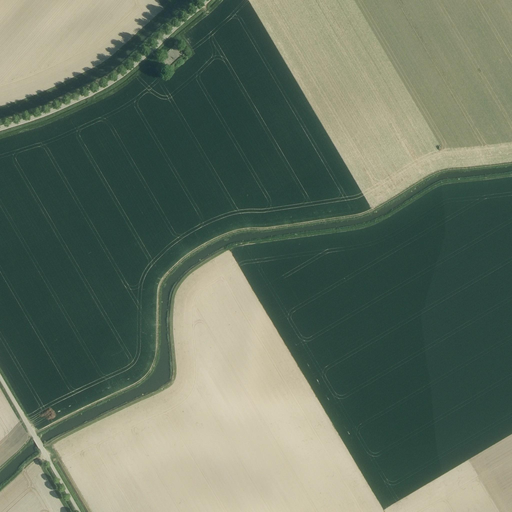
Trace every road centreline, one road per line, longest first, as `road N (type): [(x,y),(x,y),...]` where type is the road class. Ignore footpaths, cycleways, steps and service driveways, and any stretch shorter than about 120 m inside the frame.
road 1 (unclassified): [(0,128),(119,77),(206,0)]
road 2 (unclassified): [(79,511),(0,377)]
